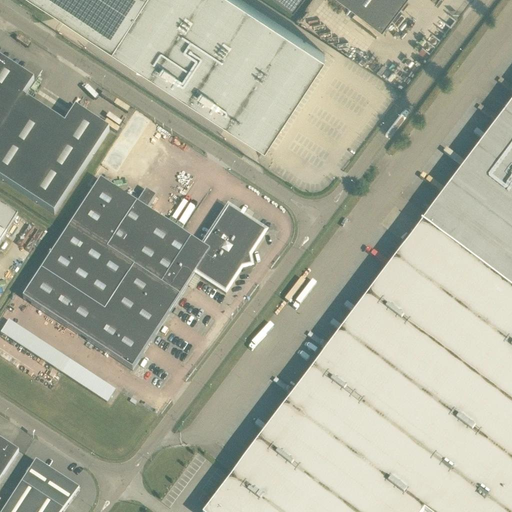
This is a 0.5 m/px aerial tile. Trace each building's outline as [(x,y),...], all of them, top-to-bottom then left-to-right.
[(41,0),(68,17),(115,48),(140,65),(166,81),(191,98),(216,115),(242,131),(254,139),(265,146),(312,75),(325,55),(241,0),(41,0)] [(281,0),(293,9),(299,0),(281,0)] [(341,0),(382,30),(404,0),(341,0)] [(0,180),(55,216),(110,131),(76,109),(65,126),(24,99),(35,82),(0,59),(0,180)] [(511,511),(511,108),(423,227),(422,226),(422,227),(423,227),(222,494),(209,511),(511,511)] [(252,268),(250,259),(266,234),(229,210),(203,249),(147,212),(156,198),(146,191),(137,205),(101,182),(23,300),(133,372),(196,275),(226,295),(242,270),(252,268)] [(105,384),(97,397),(108,404),(116,392),(105,384)] [(0,439),(0,481),(19,452),(0,439)] [(37,463),(4,511),(64,511),(80,491),(37,463)]
